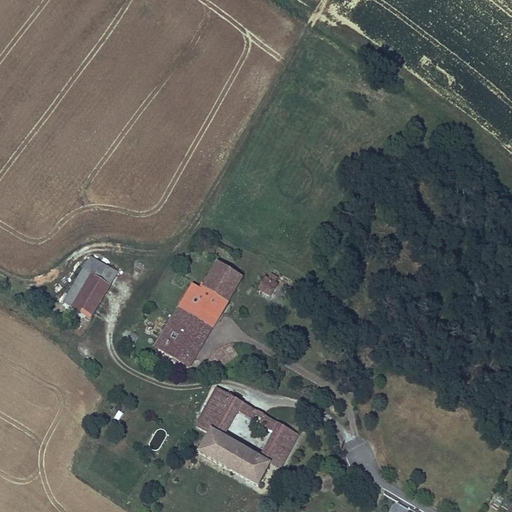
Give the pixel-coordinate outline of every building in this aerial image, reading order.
[(91,260),(63,305),(91,322),(119,278),(91,260)] [(211,311),(221,316),(242,282),(215,265),(199,291),(191,286),(153,349),(188,370),(194,361),(185,355),(211,311)] [(257,291),(270,298),(277,287),(273,284),(277,278),(271,274),(267,281),(264,279),(257,291)] [(194,361),(221,316),(211,311),(185,355),(194,361)] [(231,347),(219,351),(222,361),(235,356),(231,347)] [(277,425),(273,432),(258,461),(221,442),(237,413),(241,406),(215,392),(194,430),(207,437),(195,461),(255,493),(270,467),(279,472),(298,437),(277,425)] [(241,406),(237,413),(244,416),(248,409),(241,406)] [(248,409),(244,416),(252,421),(256,414),(248,409)] [(261,425),(267,429),(271,422),(264,418),(261,425)] [(267,429),(273,432),(277,425),(271,422),(267,429)]
